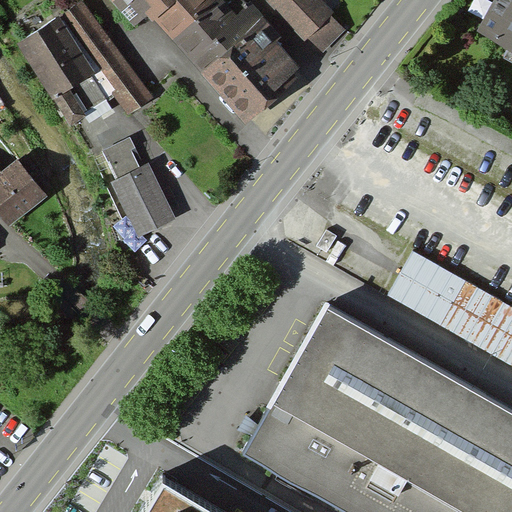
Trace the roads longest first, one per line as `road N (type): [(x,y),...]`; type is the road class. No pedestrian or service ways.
road 1 (secondary): [(419,0),(136,350)]
road 2 (unknown): [(279,173),(153,46),(118,24)]
road 3 (secondary): [(136,350),(10,511)]
